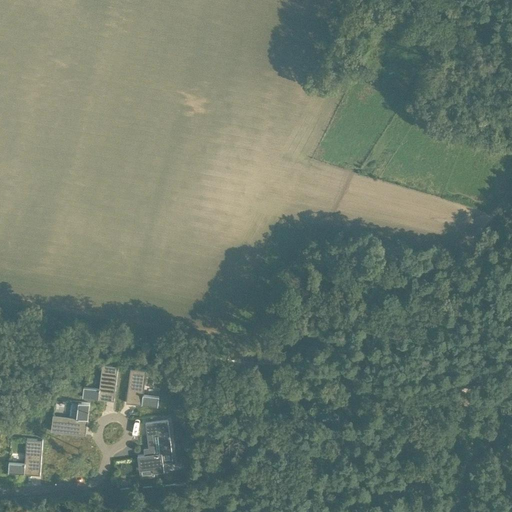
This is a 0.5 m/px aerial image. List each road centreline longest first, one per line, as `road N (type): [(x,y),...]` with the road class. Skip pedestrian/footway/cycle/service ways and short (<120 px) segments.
road 1 (track): [(511,396),(234,357)]
road 2 (track): [(234,357),(0,325)]
road 3 (residential): [(0,492),(92,484),(108,451)]
